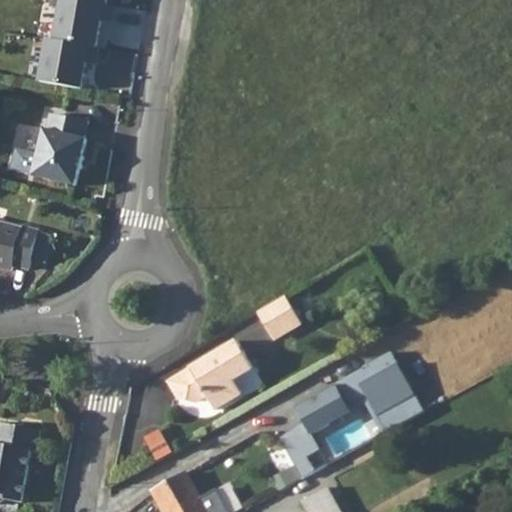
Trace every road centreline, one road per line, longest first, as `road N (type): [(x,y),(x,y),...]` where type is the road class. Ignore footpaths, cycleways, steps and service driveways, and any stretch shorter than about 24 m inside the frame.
road 1 (unclassified): [(136,260),(136,220),(176,0)]
road 2 (residential): [(85,511),(122,346)]
road 3 (residential): [(122,346),(151,345),(179,311),(164,270),(136,260)]
